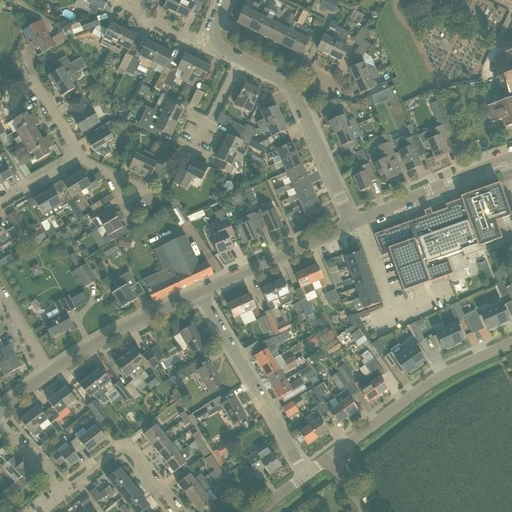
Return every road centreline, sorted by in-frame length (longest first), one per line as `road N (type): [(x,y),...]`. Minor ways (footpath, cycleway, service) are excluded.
road 1 (residential): [(305,482),(197,296)]
road 2 (residential): [(355,225),(289,82),(239,58)]
road 3 (residential): [(334,462),(431,390),(511,347)]
road 4 (residential): [(197,296),(355,225)]
road 5 (residential): [(45,373),(119,328),(197,296)]
road 6 (residential): [(65,489),(120,448),(174,511)]
road 7 (residential): [(355,225),(473,171)]
